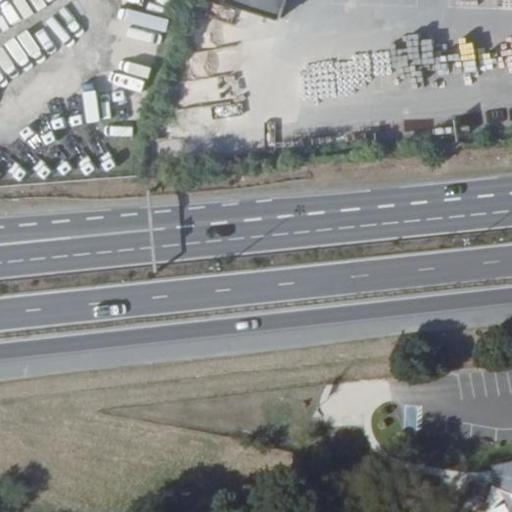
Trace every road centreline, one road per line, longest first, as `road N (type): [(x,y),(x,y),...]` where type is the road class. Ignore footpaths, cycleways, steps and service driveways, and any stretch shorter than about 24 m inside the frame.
road 1 (trunk): [(0,349),(511,293)]
road 2 (trunk): [(0,309),(511,259)]
road 3 (trunk): [(511,202),(180,236)]
road 4 (trunk): [(180,236),(108,218),(0,229)]
road 5 (trunk): [(180,236),(0,255)]
